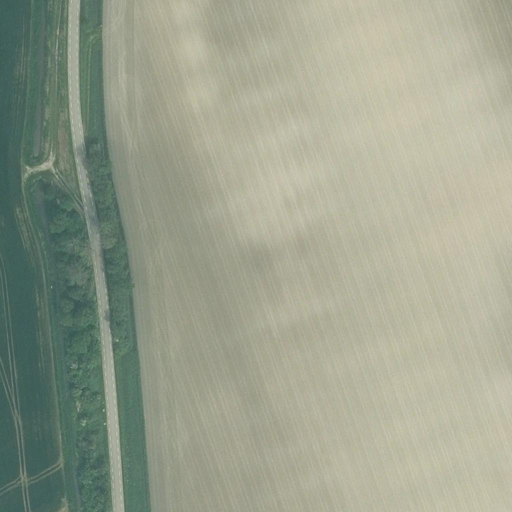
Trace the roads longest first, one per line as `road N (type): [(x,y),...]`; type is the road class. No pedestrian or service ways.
road 1 (tertiary): [(118,511),(98,256),(75,121),(74,0)]
road 2 (track): [(58,0),(50,166)]
